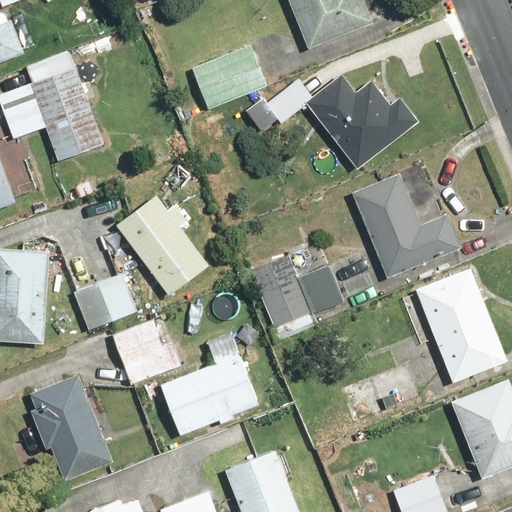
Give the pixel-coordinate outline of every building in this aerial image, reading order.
[(294,0),(315,50),(382,23),(372,0),(294,0)] [(0,13),(0,66),(32,55),(19,20),(12,23),(9,13),(0,13)] [(76,47),(31,63),(37,80),(2,92),(17,139),(54,127),(67,164),(112,148),(76,47)] [(274,87),(257,47),(194,73),(210,113),(274,87)] [(349,74),(313,102),(364,168),(425,121),(406,97),(397,104),(379,81),(364,93),(349,74)] [(0,139),(0,214),(24,206),(0,139)] [(406,172),(358,192),(392,277),(469,246),(455,213),(428,225),(406,172)] [(218,259),(188,225),(198,217),(181,197),(172,206),(158,190),(122,221),(181,291),(218,259)] [(58,250),(3,246),(0,285),(0,339),(52,343),(58,250)] [(292,257),(257,271),(283,338),(323,322),(320,316),(352,303),(336,263),(300,277),(292,257)] [(511,352),(478,268),(422,290),(459,382),(511,360),(511,352)] [(128,276),(79,293),(91,329),(140,312),(128,276)] [(190,365),(181,338),(165,344),(157,322),(120,335),(137,383),(190,365)] [(250,352),(167,385),(186,435),(270,402),(250,352)] [(51,450),(60,446),(72,478),(119,460),(85,373),(39,390),(46,410),(37,413),(51,450)] [(511,380),(458,401),(489,479),(511,469),(511,380)] [(307,511),(281,446),(230,466),(248,511),(307,511)] [(453,511),(441,476),(399,491),(406,511),(453,511)] [(227,511),(220,490),(163,511),(162,511),(227,511)] [(152,511),(147,497),(106,511),(152,511)]
